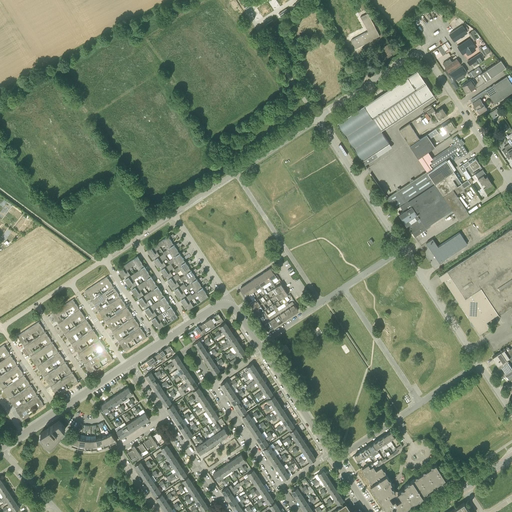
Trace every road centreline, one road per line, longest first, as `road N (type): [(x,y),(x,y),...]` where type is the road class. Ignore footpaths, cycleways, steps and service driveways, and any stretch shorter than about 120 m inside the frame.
road 1 (residential): [(321,302),(235,172)]
road 2 (residential): [(401,249),(317,118)]
road 3 (residential): [(505,176),(421,49)]
road 4 (residential): [(419,405),(343,287)]
road 5 (residential): [(478,364),(401,249)]
road 6 (residential): [(157,511),(117,448),(165,416)]
road 7 (residential): [(317,118),(421,49)]
road 8 (residential): [(331,454),(262,350)]
road 9 (track): [(0,189),(99,263)]
road 10 (residential): [(279,487),(214,383)]
